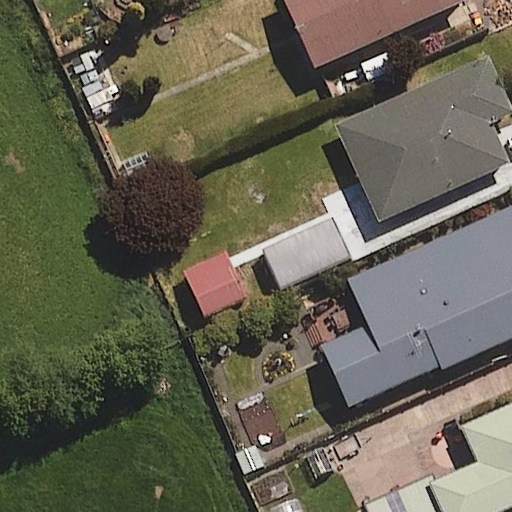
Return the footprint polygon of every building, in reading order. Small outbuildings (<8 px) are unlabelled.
[(466,4),(464,0),(279,0),(312,73),(466,4)] [(101,41),(67,57),(98,122),(116,114),(108,96),(124,89),(101,41)] [(511,126),(511,99),(496,65),(344,135),(388,232),(511,175),(511,157),(500,132),(511,126)] [(162,182),(142,152),(117,169),(137,199),(162,182)] [(511,352),(511,219),(357,290),(377,335),(329,357),(357,419),(450,376),(452,380),(511,352)] [(348,261),(329,220),(262,250),(280,292),(348,261)] [(244,301),(226,258),(183,276),(202,320),(244,301)] [(491,511),(511,503),(511,400),(452,427),(467,462),(420,483),(432,511),(491,511)] [(272,468),(255,440),(226,458),(243,485),(272,468)] [(303,511),(297,497),(264,511),(303,511)]
